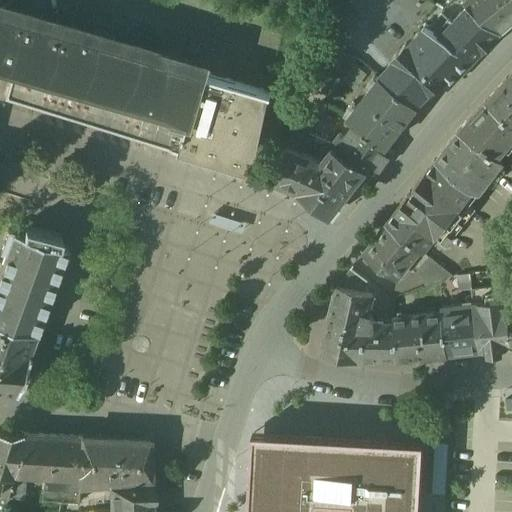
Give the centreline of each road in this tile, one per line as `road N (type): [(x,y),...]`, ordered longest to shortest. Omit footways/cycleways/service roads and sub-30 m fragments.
road 1 (residential): [(0,115),(256,193),(339,239)]
road 2 (residential): [(511,374),(388,386),(256,353)]
road 3 (residential): [(339,239),(511,51)]
road 4 (residential): [(226,443),(127,422),(0,411)]
road 5 (residential): [(339,239),(275,316),(256,353)]
